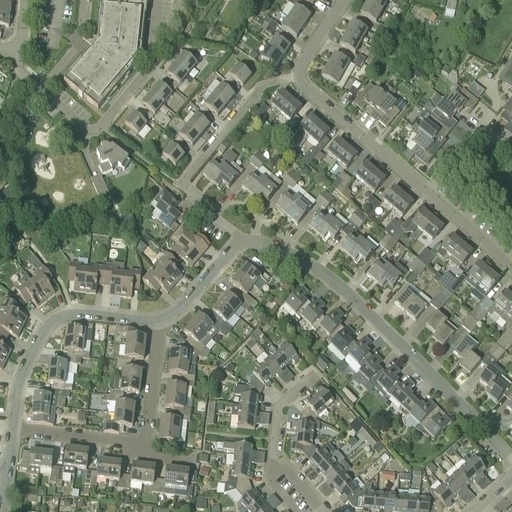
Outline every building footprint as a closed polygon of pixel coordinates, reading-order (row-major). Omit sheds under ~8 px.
[(2,0),(1,0),(0,0),(0,13),(10,15),(12,1),(2,0)] [(146,16),(147,0),(126,0),(126,3),(121,2),(120,4),(101,1),(97,42),(93,41),(93,42),(94,42),(94,46),(64,82),(78,94),(78,95),(82,99),(83,98),(98,110),(140,60),(145,16),(146,16)] [(296,7),(300,2),(297,0),(286,0),(286,1),(296,8),(290,17),(304,27),(311,16),(296,7)] [(368,0),(366,4),(382,12),(388,1),(386,0),(368,0)] [(454,18),(458,2),(449,0),(445,16),(454,18)] [(406,5),(401,2),(398,8),(397,9),(402,12),(406,5)] [(375,23),(382,12),(366,4),(360,15),(375,23)] [(9,28),(10,15),(0,13),(0,35),(1,35),(2,27),(9,28)] [(437,18),(432,15),(429,21),(433,24),(437,18)] [(297,37),(304,27),(290,17),(289,18),(288,18),(282,28),(297,37)] [(269,27),(275,31),(278,26),(272,21),(269,27)] [(345,35),(361,43),(367,32),(352,23),(345,35)] [(377,31),(383,34),(388,37),(391,31),(380,25),(377,31)] [(271,36),(275,31),(269,27),(265,32),(271,36)] [(380,40),(383,34),(377,31),(374,36),(380,40)] [(354,54),(361,43),(345,35),(339,46),(354,54)] [(268,49),(283,58),(290,48),(275,38),(268,49)] [(276,69),(283,58),(268,49),(261,59),(276,69)] [(254,62),(258,56),(252,52),(248,57),(254,62)] [(175,65),(188,76),(201,61),(196,57),(192,62),(184,55),(175,65)] [(328,66),(343,75),(349,64),(334,55),(328,66)] [(356,61),(363,65),(366,59),(359,56),(356,61)] [(225,82),(230,85),(234,81),(242,88),(251,77),(244,71),(245,70),(246,70),(235,61),(240,66),(239,67),(238,66),(225,82)] [(360,70),(363,65),(356,61),(353,67),(360,70)] [(176,91),(188,76),(175,65),(167,76),(175,82),(171,87),(176,91)] [(511,65),(503,79),(511,84),(511,65)] [(337,86),(343,75),(328,66),(321,77),(337,86)] [(414,76),(418,71),(413,67),(409,72),(414,76)] [(441,71),(447,76),(451,71),(444,67),(441,71)] [(226,90),(230,85),(225,82),(213,96),(226,107),(235,97),(226,90)] [(176,91),(171,87),(167,91),(159,85),(150,95),(163,106),(176,91)] [(386,97),(392,90),(387,86),(379,94),(370,86),(354,104),(362,111),(366,105),(374,111),(386,97)] [(353,98),(357,91),(352,87),(347,94),(353,98)] [(392,90),(386,97),(390,100),(396,93),(392,90)] [(445,104),(456,113),(458,114),(465,107),(471,111),(478,103),(462,90),(457,97),(453,95),(446,103),(445,104)] [(281,114),(292,100),(282,92),(271,105),(281,114)] [(151,121),(163,106),(150,95),(141,105),(150,112),(146,117),(151,121)] [(217,118),(226,107),(213,96),(200,111),(205,115),(209,111),(217,118)] [(395,105),(390,100),(386,97),(374,111),(374,112),(376,109),(384,116),(379,122),(386,128),(398,115),(406,106),(399,100),(395,105)] [(511,99),(503,110),(505,112),(501,118),(508,125),(511,120),(511,99)] [(292,100),(281,114),(290,122),(295,117),(302,109),(292,100)] [(445,104),(446,103),(443,101),(435,111),(433,110),(430,104),(426,104),(423,110),(424,111),(424,112),(431,118),(449,132),(455,125),(450,120),(453,116),(456,113),(445,104)] [(262,120),(266,117),(264,115),(268,109),(264,105),(252,119),(258,125),(262,120)] [(201,120),(205,115),(200,111),(188,126),(201,137),(209,127),(201,120)] [(151,121),(146,117),(142,121),(134,114),(125,125),(132,131),(130,132),(130,133),(141,142),(141,141),(136,137),(137,135),(138,136),(151,121)] [(309,138),(320,124),(310,116),(299,129),(309,138)] [(287,135),(292,129),(299,120),(295,117),(290,122),(287,126),(287,125),(279,134),(275,139),(280,143),(287,135)] [(449,132),(431,118),(422,129),(418,133),(419,134),(430,143),(437,135),(442,140),(449,132)] [(262,120),(258,125),(265,131),(269,126),(262,120)] [(320,124),(309,138),(318,146),(324,139),(330,133),(320,124)] [(418,133),(422,129),(416,124),(415,125),(412,128),(417,132),(418,133)] [(192,148),(201,137),(188,126),(175,141),(180,145),(184,141),(192,148)] [(265,131),(275,139),(279,134),(269,126),(265,131)] [(285,147),(291,139),(296,133),(292,129),(287,135),(280,143),(285,147)] [(433,144),(430,143),(419,134),(412,144),(416,147),(411,153),(414,155),(425,165),(432,157),(426,152),(433,144)] [(320,153),(319,153),(328,142),(324,139),(318,146),(315,149),(313,148),(301,161),(308,167),(315,159),(320,153)] [(336,162),(348,148),(338,140),(327,153),(336,162)] [(176,150),(180,145),(175,141),(162,157),(163,157),(162,159),(157,154),(156,155),(167,164),(168,163),(167,163),(168,162),(175,167),(184,157),(176,150)] [(222,156),(231,145),(226,141),(217,152),(222,156)] [(110,149),(109,148),(108,148),(107,147),(106,147),(104,147),(103,147),(102,147),(101,148),(102,151),(97,153),(102,166),(99,167),(103,175),(100,176),(100,177),(112,171),(112,170),(118,167),(121,169),(127,161),(130,164),(130,163),(127,161),(128,160),(112,147),(110,149)] [(348,148),(336,162),(346,170),(358,157),(348,148)] [(414,155),(411,153),(405,148),(399,155),(408,163),(414,155)] [(254,167),(263,156),(258,152),(249,163),(254,167)] [(214,186),(232,164),(237,159),(230,153),(221,163),(217,160),(203,176),(214,186)] [(320,153),(315,159),(319,163),(324,157),(320,153)] [(263,156),(254,167),(259,171),(268,160),(263,156)] [(232,164),(214,186),(218,189),(222,185),(228,190),(242,173),(232,164)] [(365,185),(376,172),(366,164),(355,177),(365,185)] [(305,168),(301,173),(306,177),(310,172),(305,168)] [(288,186),(296,175),(291,171),(283,182),(288,186)] [(253,198),(266,182),(262,179),(263,178),(256,172),(242,189),(253,198)] [(376,172),(365,185),(375,194),(386,181),(376,172)] [(336,191),(343,183),(347,177),(343,173),(338,179),(331,187),(336,191)] [(296,175),(288,186),(292,190),(301,179),(296,175)] [(266,182),(253,198),(257,202),(261,197),(267,203),(283,185),(272,176),(266,182)] [(347,177),(343,183),(336,191),(341,195),(346,189),(352,181),(347,177)] [(101,203),(110,199),(102,180),(93,185),(101,203)] [(0,200),(2,204),(17,193),(11,185),(1,194),(0,195),(0,200)] [(393,209),(404,196),(394,188),(383,201),(393,209)] [(341,195),(350,203),(353,199),(349,196),(351,194),(346,189),(341,195)] [(169,229),(178,218),(172,212),(179,205),(163,191),(153,202),(158,207),(155,210),(162,216),(158,220),(169,229)] [(286,217),(300,201),(296,198),(297,197),(290,191),(285,197),(275,208),(286,217)] [(320,206),(329,196),(324,192),(316,202),(320,206)] [(329,196),(320,206),(325,211),(334,200),(329,196)] [(404,196),(393,209),(402,217),(414,204),(404,196)] [(371,207),(376,201),(371,197),(366,203),(371,207)] [(300,201),(286,217),(291,221),(297,227),(301,222),(311,210),(300,201)] [(364,215),(368,219),(380,205),(376,201),(371,207),(364,215)] [(354,225),(363,214),(358,210),(349,221),(354,225)] [(319,237),(333,221),(322,212),(308,228),(319,237)] [(422,232),(432,220),(423,212),(414,222),(410,218),(404,225),(392,239),(397,244),(397,243),(407,231),(412,234),(417,228),(422,232)] [(368,219),(364,215),(363,214),(354,225),(358,229),(359,229),(368,219)] [(432,220),(422,232),(432,241),(443,229),(432,220)] [(333,221),(319,237),(323,241),(327,236),(334,242),(343,230),(333,221)] [(404,225),(399,221),(394,226),(391,223),(384,232),(387,235),(392,239),(404,225)] [(194,239),(182,228),(172,240),(184,251),(179,257),(191,268),(207,249),(210,245),(198,235),(195,238),(194,239)] [(383,250),(392,239),(387,235),(378,245),(383,250)] [(19,246),(23,242),(18,237),(14,240),(19,246)] [(452,257),(462,245),(452,237),(443,248),(438,254),(442,258),(447,253),(452,257)] [(350,259),(364,243),(359,239),(355,244),(350,239),(349,238),(339,250),(350,259)] [(388,254),(397,244),(392,239),(383,250),(388,254)] [(364,243),(350,259),(355,263),(359,259),(365,264),(375,252),(364,243)] [(438,244),(430,253),(421,264),(422,264),(426,268),(435,257),(438,254),(443,248),(438,244)] [(462,245),(452,257),(448,261),(458,270),(472,254),(462,245)] [(421,264),(430,253),(425,249),(416,260),(421,264),(422,264),(421,264)] [(158,271),(175,286),(182,278),(172,270),(177,265),(165,254),(157,263),(162,267),(158,271)] [(32,265),(38,261),(34,255),(28,259),(32,265)] [(378,286),(391,269),(381,260),(367,277),(378,286)] [(413,274),(421,264),(416,260),(408,269),(413,274)] [(391,269),(378,286),(382,290),(386,285),(392,290),(402,279),(396,274),(402,268),(397,264),(392,270),(391,269)] [(418,278),(426,268),(422,264),(421,264),(413,274),(418,278)] [(84,294),(86,272),(80,271),(81,267),(70,265),(68,280),(75,280),(73,292),(84,294)] [(479,285),(489,273),(480,265),(469,276),(479,285)] [(239,276),(253,288),(253,287),(259,292),(266,284),(270,279),(260,270),(256,275),(246,267),(239,276)] [(33,283),(46,301),(55,294),(47,284),(53,280),(43,268),(34,275),(37,279),(33,283)] [(104,284),(104,270),(92,268),(92,273),(86,272),(84,294),(95,295),(97,283),(104,284)] [(120,298),(122,276),(116,275),(116,271),(104,270),(104,284),(111,285),(109,297),(120,298)] [(168,294),(175,286),(158,271),(154,276),(149,272),(142,281),(154,292),(158,286),(168,294)] [(122,276),(120,298),(131,299),(133,287),(140,288),(141,274),(128,272),(127,277),(122,276)] [(457,282),(456,281),(446,273),(441,280),(438,283),(443,288),(447,292),(457,282)] [(489,273),(479,285),(474,290),(484,299),(499,281),(489,273)] [(447,292),(452,296),(467,279),(462,275),(456,281),(457,282),(447,292)] [(246,296),(253,288),(239,276),(232,284),(243,294),(240,298),(250,306),(254,302),(246,296)] [(293,287),(286,281),(283,285),(284,288),(284,291),(288,294),(293,287)] [(46,301),(33,283),(28,286),(25,282),(16,289),(25,302),(31,298),(37,308),(46,301)] [(310,309),(302,301),(309,294),(302,288),(284,305),(299,320),(301,318),(310,309)] [(434,308),(447,292),(443,288),(429,304),(434,308)] [(405,313),(415,301),(405,292),(394,304),(405,313)] [(439,312),(452,296),(447,292),(434,308),(439,312)] [(500,319),(511,305),(511,298),(505,293),(487,314),(491,317),(494,314),(500,319)] [(250,306),(240,298),(236,303),(227,295),(220,303),(234,315),(240,307),(246,311),(250,306)] [(277,307),(281,302),(276,298),(272,302),(277,307)] [(2,317),(22,329),(27,319),(16,313),(19,306),(6,299),(1,310),(5,312),(2,317)] [(319,327),(326,321),(318,313),(324,307),(318,300),(310,309),(301,318),(314,332),(319,327)] [(415,301),(405,313),(415,322),(426,309),(415,301)] [(227,323),(234,315),(220,303),(212,312),(222,320),(218,324),(228,333),(232,328),(227,323)] [(509,338),(511,335),(511,330),(510,329),(511,325),(511,305),(500,319),(506,324),(505,329),(507,330),(496,344),(501,348),(509,338)] [(474,320),(482,311),(477,306),(469,316),(474,320)] [(334,341),(344,331),(341,327),(337,323),(343,316),(336,310),(326,321),(319,327),(329,337),(326,341),(330,345),(334,341)] [(474,320),(479,324),(487,315),(482,311),(474,320)] [(436,335),(443,327),(447,323),(437,314),(425,327),(436,335)] [(268,321),(262,315),(257,320),(263,326),(268,321)] [(192,324),(206,336),(212,328),(199,316),(192,324)] [(466,330),(474,320),(469,316),(461,326),(466,330)] [(17,339),(22,329),(2,317),(0,321),(0,337),(3,340),(7,333),(17,339)] [(471,334),(479,324),(474,320),(466,330),(471,334)] [(447,323),(443,327),(436,335),(432,340),(442,349),(454,336),(457,331),(447,323)] [(79,330),(66,329),(65,340),(84,342),(91,343),(92,333),(93,326),(79,324),(79,330)] [(206,336),(192,324),(184,333),(194,341),(189,346),(209,356),(210,352),(206,349),(212,341),(206,336)] [(224,338),(228,333),(218,324),(214,329),(224,338)] [(344,360),(348,356),(355,348),(347,340),(354,334),(347,328),(344,331),(334,341),(330,345),(344,360)] [(126,347),(145,349),(146,338),(133,337),(134,331),(121,329),(120,336),(127,336),(126,347)] [(258,330),(252,335),(257,340),(262,335),(258,330)] [(511,335),(509,338),(501,348),(505,352),(511,344),(511,335)] [(0,346),(3,340),(0,337),(0,357),(7,361),(11,351),(0,346)] [(359,374),(376,356),(373,359),(365,351),(371,345),(365,338),(355,348),(348,356),(362,370),(359,373),(359,374)] [(82,352),(84,342),(65,340),(64,351),(76,353),(76,358),(81,359),(89,360),(90,353),(82,352)] [(252,340),(247,345),(250,349),(256,344),(252,340)] [(463,363),(470,354),(474,350),(464,341),(453,354),(456,357),(463,363)] [(209,356),(189,346),(185,344),(184,353),(171,352),(170,363),(189,365),(190,357),(207,359),(209,356)] [(492,358),(501,348),(496,344),(487,354),(492,358)] [(277,352),(289,365),(292,362),(294,364),(299,360),(296,357),(300,354),(293,345),(288,348),(286,345),(277,352)] [(143,361),(145,349),(126,347),(125,358),(117,357),(116,363),(130,365),(131,359),(143,361)] [(496,362),(505,352),(501,348),(492,358),(496,362)] [(285,368),(289,365),(277,352),(268,360),(281,376),(287,371),(285,368)] [(470,354),(463,363),(459,367),(470,376),(480,363),(470,354)] [(324,373),(331,366),(322,356),(314,363),(324,373)] [(373,387),(376,384),(383,376),(376,369),(382,362),(376,356),(359,374),(373,387)] [(73,365),(80,365),(81,359),(76,358),(67,357),(66,364),(50,362),(49,372),(66,374),(72,375),(73,365)] [(278,379),(281,376),(268,360),(260,367),(272,380),(276,376),(278,379)] [(129,371),(130,365),(116,363),(116,370),(123,371),(122,381),(141,383),(142,372),(129,371)] [(188,376),(189,365),(170,363),(169,374),(181,375),(180,381),(194,383),(195,377),(188,376)] [(391,398),(402,387),(394,379),(400,373),(394,366),(383,376),(376,384),(391,398)] [(269,383),(272,380),(260,367),(252,374),(255,378),(247,385),(246,386),(261,394),(264,388),(266,389),(271,385),(269,383)] [(497,381),(501,377),(490,368),(479,381),(489,390),(497,382),(497,381)] [(73,386),(64,385),(66,374),(49,372),(48,384),(59,385),(58,391),(70,393),(72,393),(73,386)] [(139,394),(141,383),(122,381),(120,392),(110,391),(110,397),(123,398),(124,392),(139,394)] [(194,389),(194,383),(180,381),(180,387),(167,385),(166,397),(185,399),(187,388),(194,389)] [(402,415),(416,401),(408,393),(414,387),(408,381),(402,387),(391,398),(401,408),(399,412),(402,415)] [(507,390),(507,389),(497,381),(497,382),(489,390),(485,395),(496,404),(507,390)] [(259,398),(261,394),(246,386),(246,388),(235,386),(233,395),(241,396),(239,407),(232,406),(232,407),(257,410),(258,404),(261,405),(261,398),(259,398)] [(314,397),(326,411),(334,404),(339,399),(327,386),(323,390),(321,388),(316,392),(318,394),(314,397)] [(345,389),(340,394),(344,397),(348,392),(345,389)] [(33,406),(55,408),(65,409),(66,399),(57,398),(58,398),(56,397),(35,395),(33,406)] [(123,398),(110,397),(104,396),(103,402),(109,403),(116,404),(114,414),(134,416),(135,405),(122,404),(123,398)] [(184,410),(185,399),(166,397),(165,408),(178,409),(177,416),(190,417),(191,411),(184,410)] [(317,419),(326,411),(314,397),(311,401),(309,398),(304,403),(309,408),(303,414),(313,420),(316,418),(317,419)] [(357,401),(354,398),(349,403),(352,406),(357,401)] [(416,430),(432,413),(437,409),(430,403),(424,409),(416,401),(402,415),(405,418),(409,416),(419,426),(415,430),(416,430)] [(208,415),(216,416),(217,404),(209,403),(208,415)] [(53,426),(55,408),(33,406),(32,417),(38,417),(37,424),(53,426)] [(256,414),(257,410),(232,407),(231,417),(238,418),(259,420),(260,414),(256,414)] [(432,413),(416,430),(432,441),(451,423),(445,417),(440,421),(432,413)] [(132,428),(134,416),(114,414),(113,425),(106,425),(106,431),(119,432),(120,426),(132,428)] [(313,420),(303,414),(302,415),(301,424),(294,424),(293,430),(296,430),(295,435),(311,437),(312,431),(318,431),(319,424),(313,420)] [(214,426),(216,416),(208,415),(207,425),(214,426)] [(189,423),(190,417),(177,416),(176,421),(161,419),(160,430),(180,433),(181,422),(189,423)] [(258,426),(259,420),(238,418),(237,429),(254,431),(255,425),(258,426)] [(356,436),(359,433),(364,428),(357,420),(354,423),(348,427),(356,436)] [(387,424),(381,429),(385,433),(390,428),(387,424)] [(365,441),(371,436),(364,428),(359,433),(365,441)] [(385,433),(389,437),(394,431),(390,428),(385,433)] [(178,444),(180,433),(160,430),(159,441),(171,443),(171,449),(184,450),(185,445),(178,444)] [(310,447),(311,437),(295,435),(295,440),(292,439),(291,446),(293,446),(292,451),(301,452),(309,461),(317,454),(312,448),(310,447)] [(371,436),(365,441),(371,448),(377,443),(371,436)] [(357,442),(353,438),(346,444),(350,449),(357,442)] [(234,456),(254,458),(255,453),(252,453),(252,448),(224,444),(223,450),(234,452),(234,456)] [(314,472),(335,454),(328,445),(317,454),(309,461),(313,466),(310,468),(314,472)] [(383,449),(379,445),(373,451),(377,455),(383,449)] [(74,476),(75,468),(77,450),(66,449),(64,469),(58,468),(57,474),(56,482),(62,482),(63,475),(74,476)] [(451,449),(445,454),(448,458),(454,452),(451,449)] [(77,450),(75,468),(86,469),(88,451),(77,450)] [(40,469),(42,453),(31,451),(31,452),(23,451),(21,468),(29,469),(29,468),(40,469)] [(57,474),(58,468),(52,467),(53,454),(42,453),(40,469),(51,471),(50,483),(56,484),(56,482),(57,474)] [(323,478),(336,467),(343,460),(337,453),(335,454),(314,472),(318,477),(320,475),(323,478)] [(389,460),(385,455),(380,460),(384,464),(389,460)] [(207,465),(208,457),(200,456),(199,464),(207,465)] [(253,465),(254,458),(234,456),(232,467),(250,468),(251,465),(253,465)] [(467,468),(481,483),(484,477),(482,474),(486,471),(474,458),(467,468)] [(108,481),(110,462),(99,461),(98,472),(92,472),(90,486),(97,487),(97,479),(108,481)] [(124,490),(125,476),(120,475),(121,463),(110,462),(108,481),(118,482),(117,489),(124,490)] [(431,474),(436,470),(430,463),(425,467),(431,474)] [(142,485),(144,466),(133,465),(131,477),(125,476),(124,490),(130,491),(131,483),(142,485)] [(158,494),(160,480),(154,479),(155,467),(144,466),(142,485),(153,486),(152,493),(158,494)] [(249,474),(250,468),(232,467),(232,473),(229,472),(227,486),(225,486),(221,486),(219,487),(217,489),(215,491),(215,494),(215,497),(224,494),(224,495),(226,494),(227,494),(235,491),(250,486),(248,480),(252,480),(252,474),(249,474)] [(328,489),(343,475),(336,467),(323,478),(327,482),(325,484),(328,489)] [(206,478),(209,471),(202,468),(199,475),(206,478)] [(466,489),(470,488),(459,475),(454,468),(445,476),(449,481),(463,495),(468,491),(466,489)] [(476,487),(481,483),(467,468),(459,475),(470,488),(474,484),(476,487)] [(176,489),(178,470),(167,469),(165,480),(160,480),(158,494),(164,495),(165,488),(176,489)] [(178,470),(176,489),(186,490),(185,497),(192,497),(193,483),(188,482),(189,471),(178,470)] [(90,486),(92,472),(86,471),(84,485),(90,486)] [(338,494),(350,483),(343,475),(328,489),(333,493),(335,491),(338,494)] [(459,499),(463,495),(449,481),(442,488),(453,500),(457,496),(459,499)] [(355,505),(359,498),(355,494),(357,491),(350,483),(338,494),(341,498),(339,500),(343,505),(347,502),(353,509),(355,505)] [(237,511),(246,511),(260,501),(256,497),(259,495),(255,490),(252,492),(250,486),(235,491),(243,500),(237,506),(236,506),(237,511)] [(42,489),(38,488),(38,496),(46,497),(46,493),(44,491),(42,489)] [(449,503),(453,500),(442,488),(438,491),(430,490),(435,503),(434,504),(437,511),(442,511),(446,508),(447,509),(451,505),(449,503)] [(373,511),(374,511),(376,495),(365,495),(364,498),(359,498),(355,505),(353,509),(363,510),(362,511),(368,511),(369,511),(373,511)] [(384,511),(387,496),(376,495),(374,511),(384,511)] [(37,497),(24,496),(23,502),(37,504),(37,497)] [(395,511),(397,497),(387,496),(384,511),(395,511)] [(406,511),(408,498),(397,497),(395,511),(406,511)] [(418,511),(419,499),(408,498),(406,511),(418,511)] [(437,511),(434,504),(429,503),(430,500),(419,499),(418,511),(437,511)] [(206,511),(207,501),(197,500),(196,510),(206,511)] [(82,501),(76,503),(78,510),(85,508),(82,501)] [(262,511),(269,507),(265,502),(263,504),(260,501),(246,511),(262,511)]
